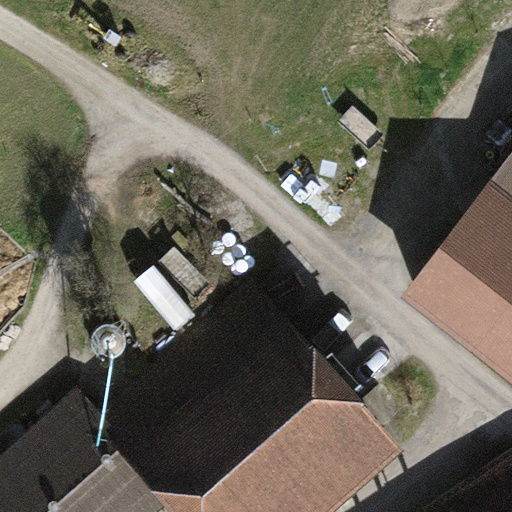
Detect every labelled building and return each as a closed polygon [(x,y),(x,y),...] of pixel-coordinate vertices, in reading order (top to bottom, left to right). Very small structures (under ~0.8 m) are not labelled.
[(511,162),(502,176),(511,183),(511,291),(478,336),(511,362),(511,162)] [(287,511),(383,424),(256,286),(107,417),(167,483),(194,511),(287,511)] [(99,329),(100,334),(103,338),(108,341),(113,342),(118,342),(123,340),(127,336),(129,331),(130,326),(129,321),(127,317),(123,313),(118,311),(113,311),(108,312),(104,314),(101,319),(99,323),(99,329)] [(82,390),(0,463),(0,506),(5,511),(134,511),(167,483),(107,417),(82,390)] [(511,511),(511,456),(425,511),(511,511)]
